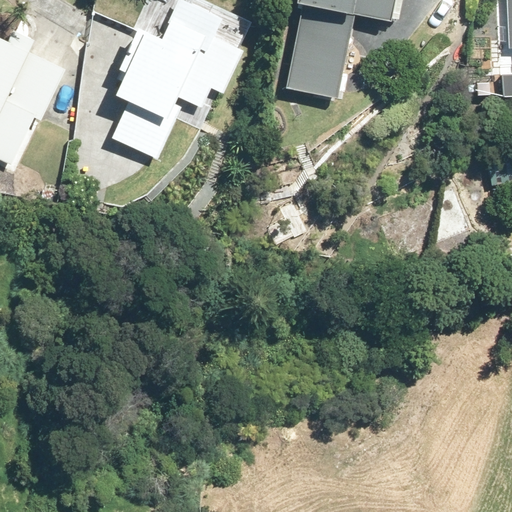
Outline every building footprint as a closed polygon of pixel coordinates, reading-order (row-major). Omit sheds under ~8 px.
[(106,0),(106,2),(125,12),(130,0),(106,0)] [(244,44),(215,31),(223,12),(195,0),(175,0),(162,30),(139,20),(120,63),(125,66),(116,88),(130,94),(112,134),(158,154),(182,101),(174,98),(177,92),(203,103),(212,83),(225,88),(244,44)] [(304,0),(288,84),(339,94),(356,7),(399,15),(402,0),(304,0)] [(0,155),(13,161),(36,113),(42,115),(65,64),(29,48),(35,36),(15,27),(10,37),(0,32),(0,155)] [(511,154),(489,158),(492,183),(511,179),(511,154)] [(42,197),(54,198),(55,189),(53,189),(53,185),(43,183),(42,197)]
